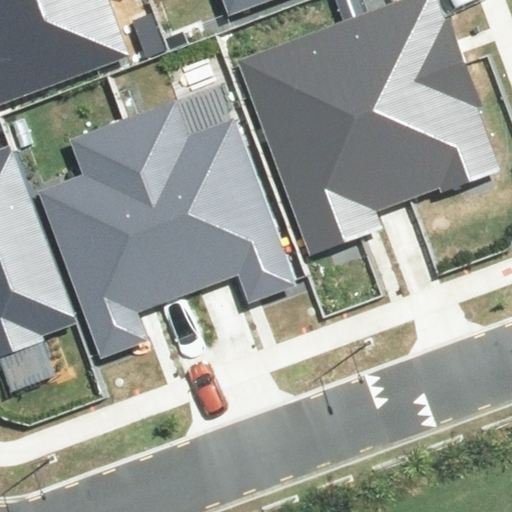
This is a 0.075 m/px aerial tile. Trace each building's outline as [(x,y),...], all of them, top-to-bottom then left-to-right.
[(0,0),(0,95),(146,39),(129,0),(0,0)] [(511,168),(511,138),(459,0),(368,0),(342,10),(409,190),(443,181),(447,193),(511,168)] [(376,203),(409,190),(342,10),(239,48),(311,243),(381,218),(376,203)] [(190,87),(132,106),(195,282),(247,263),(257,291),(308,272),(247,106),(203,122),(190,87)] [(48,182),(105,343),(148,328),(139,302),(195,282),(132,106),(74,127),(89,168),(48,182)] [(56,319),(89,306),(23,126),(0,134),(0,355),(61,333),(56,319)]
